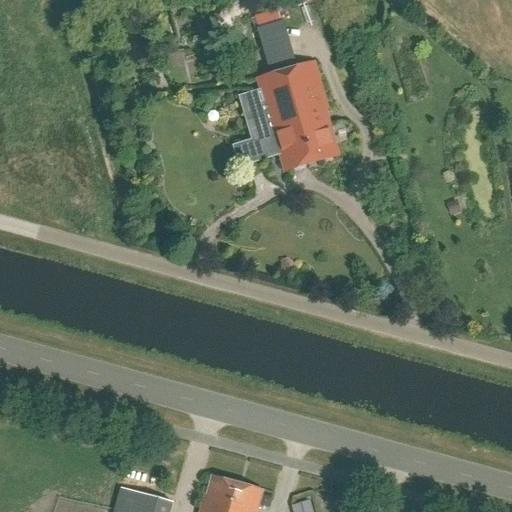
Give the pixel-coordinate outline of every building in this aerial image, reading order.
[(255,0),(236,0),(218,24),(234,36),(260,3),(255,0)] [(284,172),(338,156),(329,124),(326,125),(322,111),(328,110),(314,64),(257,81),(261,93),(266,110),(284,172)] [(261,93),(242,99),(246,116),(266,110),(261,93)] [(259,511),(260,509),(258,508),(263,491),(213,477),(208,495),(206,495),(199,511),(259,511)] [(170,511),(172,504),(121,490),(114,511),(170,511)]
